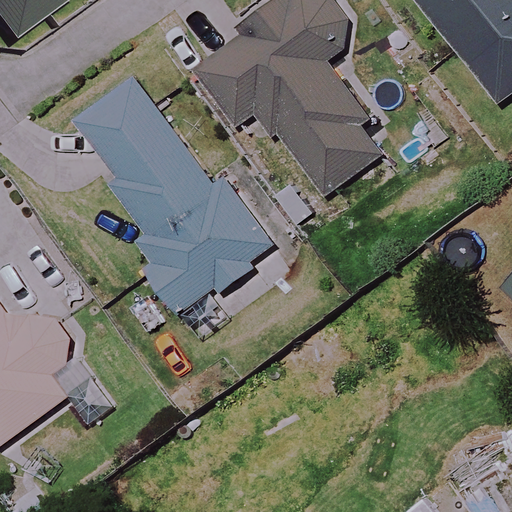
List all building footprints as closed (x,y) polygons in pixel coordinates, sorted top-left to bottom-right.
[(0,0),(0,28),(7,38),(59,0),(0,0)] [(280,0),(243,33),(247,38),(204,75),(246,123),(260,111),(334,195),(386,150),(366,127),(378,116),(330,61),(347,46),(350,42),(353,38),(355,33),(356,27),(356,22),(355,17),(353,12),(351,7),(347,3),(343,0),(280,0)] [(511,0),(428,0),(504,100),(511,93),(511,0)] [(152,233),(141,241),(157,263),(151,268),(186,317),(282,249),(233,180),(221,189),(143,79),(84,121),(126,178),(117,184),(152,233)] [(22,322),(1,292),(0,292),(0,441),(5,449),(75,398),(68,388),(103,363),(56,297),(22,322)]
